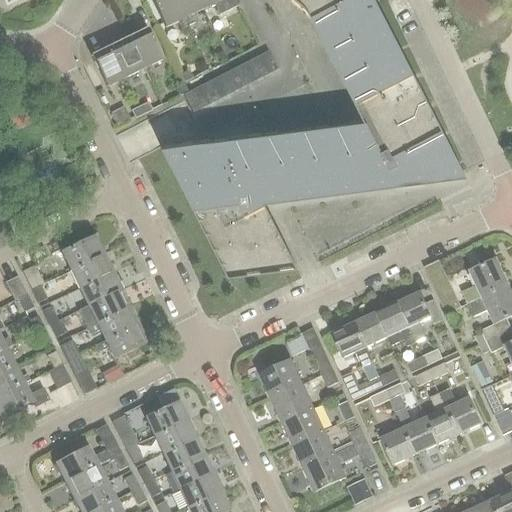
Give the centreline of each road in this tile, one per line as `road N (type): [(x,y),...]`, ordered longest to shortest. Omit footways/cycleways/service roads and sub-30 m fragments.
road 1 (residential): [(206,359),(49,50)]
road 2 (residential): [(511,208),(206,359)]
road 3 (residential): [(206,359),(0,461)]
road 4 (residential): [(280,511),(206,359)]
road 5 (residential): [(386,511),(511,453)]
